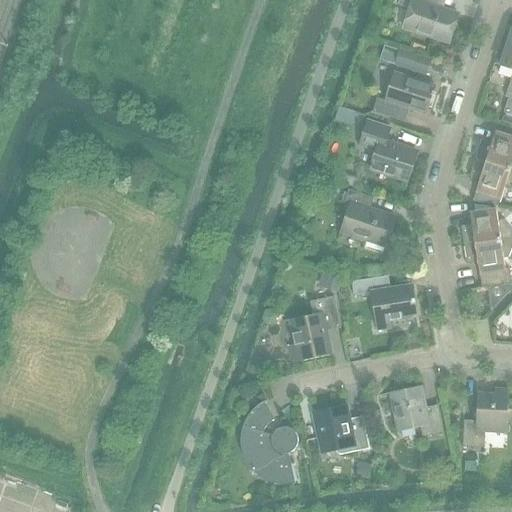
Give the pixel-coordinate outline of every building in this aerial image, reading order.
[(448,42),(458,14),(431,5),(432,0),(399,0),(399,3),(410,7),(403,28),(448,42)] [(511,74),(505,96),(508,97),(503,112),(506,113),(501,119),(500,121),(511,124),(511,29),(500,64),(511,68),(511,74)] [(399,50),(395,63),(426,73),(430,60),(399,50)] [(401,106),(425,114),(431,95),(434,95),(435,92),(433,91),(434,85),(394,72),(385,100),(377,97),(372,111),(396,119),(401,106)] [(390,128),(367,120),(359,144),(375,150),(370,168),(408,181),(417,152),(386,141),(390,128)] [(481,139),(475,157),(511,169),(511,136),(495,131),(492,142),(481,139)] [(511,169),(475,157),(469,176),(480,179),(472,201),(498,205),(504,187),(509,188),(511,185),(511,169)] [(383,254),(396,217),(369,209),(373,197),(348,189),(344,202),(350,203),(341,231),(365,239),(363,248),(383,254)] [(461,226),(464,244),(511,236),(511,231),(502,219),(497,220),(495,208),(470,212),(472,224),(461,226)] [(511,236),(464,244),(467,263),(478,262),(482,287),(488,287),(491,309),(492,310),(511,288),(511,286),(511,287),(509,268),(505,268),(503,258),(508,257),(511,246),(511,236)] [(342,282),(321,276),(317,288),(338,295),(342,282)] [(390,320),(414,316),(412,304),(416,304),(412,284),(384,289),(382,276),(351,281),(354,295),(371,292),(377,330),(391,327),(390,320)] [(290,344),(294,362),(332,354),(327,330),(340,327),(334,296),(310,301),(313,314),(289,319),(294,343),(290,344)] [(422,436),(443,432),(437,404),(426,407),(421,385),(389,392),(398,431),(420,426),(422,436)] [(501,394),(477,393),(476,420),(464,420),(463,446),(484,447),(485,431),(490,431),(490,429),(505,430),(505,432),(507,432),(509,389),(501,389),(501,394)] [(246,418),(245,421),(243,426),(242,428),(241,431),(241,433),(241,436),(240,439),(240,441),(241,444),(241,446),(242,451),(244,456),(246,460),(248,465),(251,469),(255,472),(259,475),(263,478),(268,480),(272,482),(274,483),(279,484),(284,484),(286,484),(291,483),(295,483),(288,452),(290,452),(292,450),(294,449),(295,447),(297,445),(297,443),(298,441),(298,439),(297,437),(297,435),(296,433),(295,432),(294,431),(292,429),(291,428),(288,427),(286,427),(285,427),(283,427),(280,427),(279,428),(277,429),(276,430),(274,432),(273,433),(272,435),(263,432),(264,428),(265,427),(266,425),(268,424),(270,422),(273,420),(275,419),(265,401),(262,402),(260,403),(257,405),(255,407),(253,409),(251,411),(249,413),(248,416),(246,418)] [(340,454),(369,448),(364,422),(353,424),(349,422),(346,406),(314,412),(322,451),(336,449),(336,452),(340,454)]
